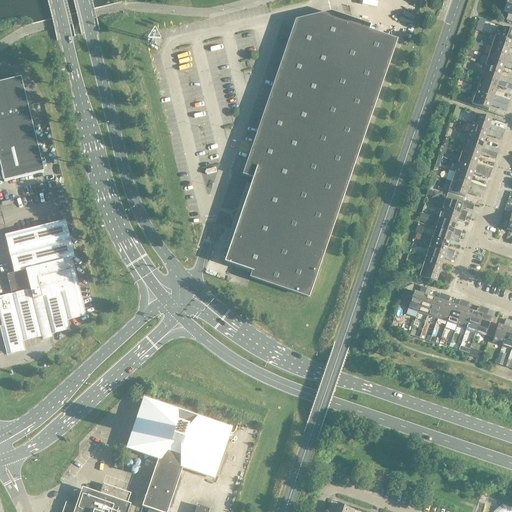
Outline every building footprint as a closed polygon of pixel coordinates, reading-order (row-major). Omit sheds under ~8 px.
[(511,0),(506,0),(503,12),(508,13),(506,20),(510,22),(511,16),(511,0)] [(248,176),(258,179),(229,264),(257,274),(255,279),(313,298),(325,262),(332,241),(399,46),(400,42),(372,32),(374,28),(335,15),(300,23),(248,176)] [(479,19),(475,30),(480,32),(484,21),(479,19)] [(511,31),(497,27),(494,37),(511,43),(511,31)] [(511,43),(494,37),(491,47),(508,52),(509,47),(511,48),(511,43)] [(472,41),(469,49),(476,52),(479,43),(472,41)] [(508,52),(491,47),(488,56),(504,62),(508,52)] [(504,62),(488,56),(484,66),(501,72),(504,62)] [(501,72),(484,66),(481,75),(498,81),(501,72)] [(498,81),(481,75),(478,85),(495,91),(498,81)] [(20,78),(0,83),(0,168),(3,182),(43,172),(20,78)] [(495,91),(478,85),(474,95),(498,103),(500,98),(493,96),(495,91)] [(498,103),(474,95),(471,105),(488,111),(490,105),(497,108),(498,103)] [(471,125),(494,133),(501,135),(503,130),(489,126),(491,120),(474,115),(471,125)] [(494,133),(471,125),(467,134),(484,140),(486,135),(493,137),(494,133)] [(484,140),(467,134),(464,144),(488,152),(489,147),(482,145),(484,140)] [(488,152),(464,144),(461,153),(478,159),(479,154),(486,157),(488,152)] [(478,159),(461,153),(457,163),(474,169),(478,159)] [(476,170),(474,169),(457,163),(454,173),(471,179),(473,174),(480,176),(481,171),(476,170)] [(471,179),(454,173),(451,182),(468,188),(471,179)] [(470,189),(468,188),(451,182),(447,192),(454,195),(453,198),(462,202),(464,198),(466,193),(473,195),(475,191),(470,189)] [(462,202),(453,198),(451,202),(445,200),(441,210),(465,218),(467,213),(460,211),(462,205),(461,205),(462,202)] [(465,218),(441,210),(438,219),(455,225),(457,220),(464,222),(465,218)] [(422,214),(418,223),(424,225),(427,216),(422,214)] [(455,225),(438,219),(435,229),(459,237),(460,232),(453,230),(455,225)] [(7,236),(18,283),(14,284),(16,294),(11,295),(12,297),(0,300),(0,329),(6,354),(25,349),(22,340),(41,335),(42,340),(52,337),(51,333),(52,332),(69,328),(67,319),(85,314),(62,222),(7,236)] [(459,237),(435,229),(432,239),(448,244),(450,239),(457,242),(459,237)] [(448,244),(432,239),(428,248),(445,254),(448,244)] [(445,254),(428,248),(425,258),(442,264),(445,254)] [(442,264),(425,258),(422,268),(446,276),(447,271),(440,269),(442,264)] [(446,276),(422,268),(418,277),(424,279),(423,282),(427,284),(428,281),(435,283),(437,278),(444,280),(446,276)] [(407,309),(417,313),(423,296),(413,292),(407,309)] [(433,299),(423,296),(417,313),(427,316),(433,299)] [(442,302),(433,299),(427,316),(437,319),(442,302)] [(452,306),(442,302),(437,319),(446,323),(452,306)] [(462,309),(452,306),(446,323),(456,326),(462,309)] [(471,312),(462,309),(456,326),(466,329),(471,312)] [(481,316),(471,312),(466,329),(475,332),(481,316)] [(491,319),(481,316),(475,332),(485,336),(491,319)] [(492,342),(501,346),(507,329),(497,325),(492,342)] [(511,346),(511,330),(507,329),(501,346),(511,349),(511,346)] [(231,429),(143,398),(125,450),(158,461),(143,503),(142,507),(148,509),(147,511),(167,511),(168,511),(167,511),(182,469),(214,480),(231,429)] [(130,494),(102,484),(98,498),(84,493),(79,506),(69,503),(68,503),(65,502),(62,511),(128,511),(131,505),(127,504),(130,494)]
